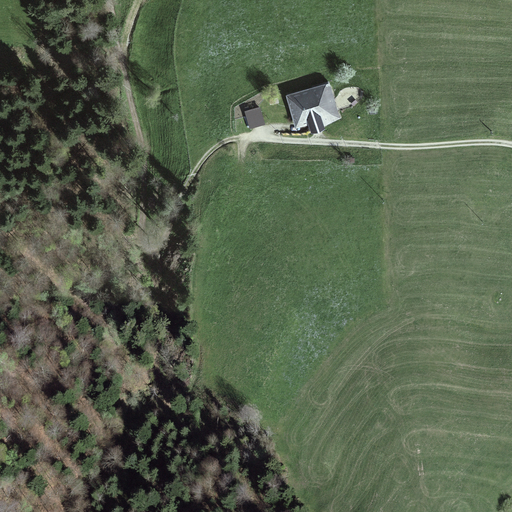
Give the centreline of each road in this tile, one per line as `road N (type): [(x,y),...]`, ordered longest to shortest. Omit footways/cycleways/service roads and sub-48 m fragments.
road 1 (track): [(511,144),(228,139),(201,161),(166,238),(153,246),(145,234),(138,130),(107,0)]
road 2 (track): [(0,245),(37,260),(87,314),(121,373),(125,416),(184,400),(205,403),(265,479)]
road 3 (track): [(66,292),(85,207),(51,129),(31,53)]
